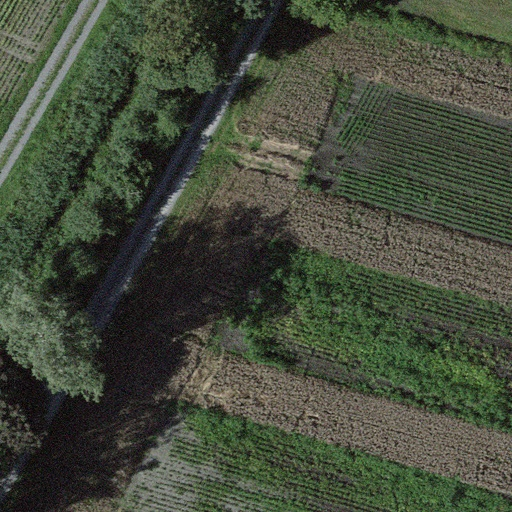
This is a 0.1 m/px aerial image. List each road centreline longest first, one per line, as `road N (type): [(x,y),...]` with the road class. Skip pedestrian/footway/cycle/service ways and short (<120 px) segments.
road 1 (track): [(0,484),(278,0)]
road 2 (track): [(0,156),(89,0)]
